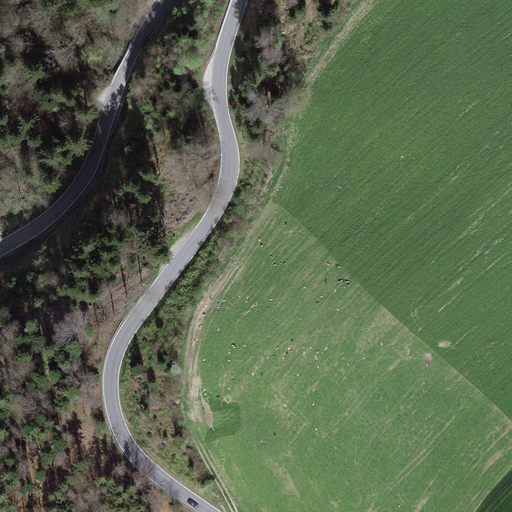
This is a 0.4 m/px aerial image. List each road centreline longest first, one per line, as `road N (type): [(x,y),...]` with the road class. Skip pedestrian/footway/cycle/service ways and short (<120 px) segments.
road 1 (secondary): [(239,0),(221,58),(220,196),(128,329),(112,375),(115,418),(128,447),(208,511)]
road 2 (secondary): [(0,248),(70,196),(138,43),(171,0)]
